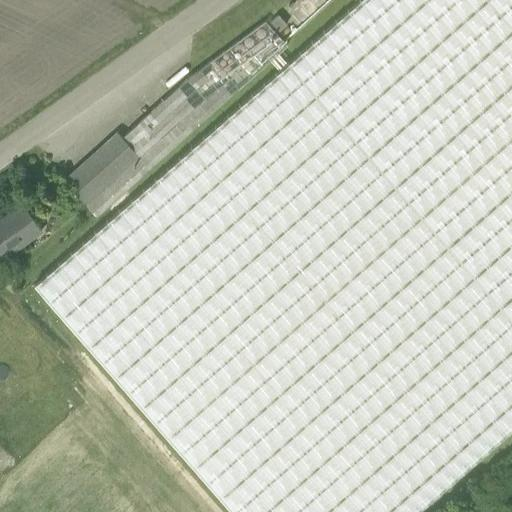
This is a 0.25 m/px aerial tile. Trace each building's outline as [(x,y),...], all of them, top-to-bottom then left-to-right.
[(511,0),(360,0),(35,286),(231,511),(416,511),(511,428),(511,0)] [(280,31),(287,24),(278,15),(271,22),(280,31)] [(265,21),(196,72),(224,102),(287,45),(265,21)] [(64,180),(97,217),(224,102),(196,72),(187,79),(150,112),(163,126),(142,146),(128,131),(121,137),(117,132),(108,141),(110,144),(107,147),(105,144),(64,180)] [(150,112),(128,131),(142,146),(163,126),(150,112)] [(22,205),(0,220),(0,259),(40,231),(22,205)]
